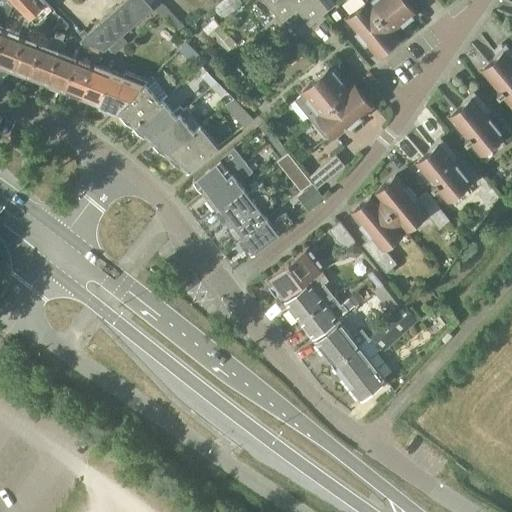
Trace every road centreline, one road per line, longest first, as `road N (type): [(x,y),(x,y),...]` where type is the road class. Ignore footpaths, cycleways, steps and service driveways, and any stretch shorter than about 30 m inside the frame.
road 1 (secondary): [(414,511),(64,233)]
road 2 (secondary): [(46,266),(372,511)]
road 3 (residential): [(225,288),(334,204),(483,0)]
road 4 (unclassified): [(11,311),(297,511)]
road 5 (residential): [(225,288),(279,358),(366,441)]
road 6 (residential): [(117,161),(169,207),(225,288)]
road 7 (residential): [(117,161),(0,103)]
road 8 (unclassified): [(366,441),(470,511)]
